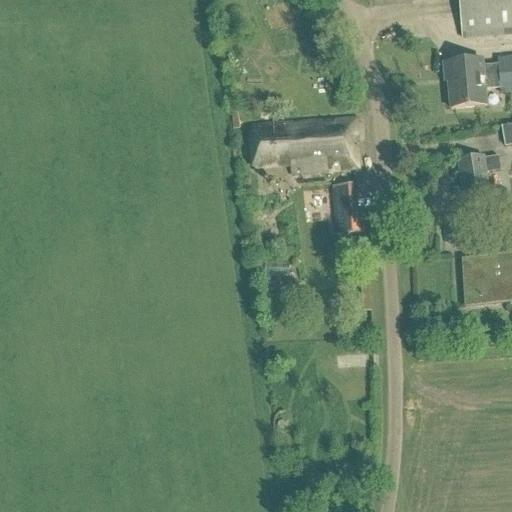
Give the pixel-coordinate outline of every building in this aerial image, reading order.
[(511,0),(458,0),(461,39),(511,34),(511,0)] [(481,64),(443,67),(444,81),(448,82),(451,112),(485,109),(484,94),(504,92),(505,98),(511,97),(511,62),(502,63),(502,69),(482,71),(481,64)] [(291,169),(291,177),(357,172),(355,123),(251,129),(254,172),(291,169)] [(511,125),(501,128),(504,148),(511,146),(511,125)] [(498,161),(484,163),(483,159),(457,163),(462,193),(488,189),(487,177),(500,175),(498,161)] [(356,211),(335,213),(336,237),(358,235),(356,211)] [(511,261),(461,262),(461,310),(511,309),(511,261)]
